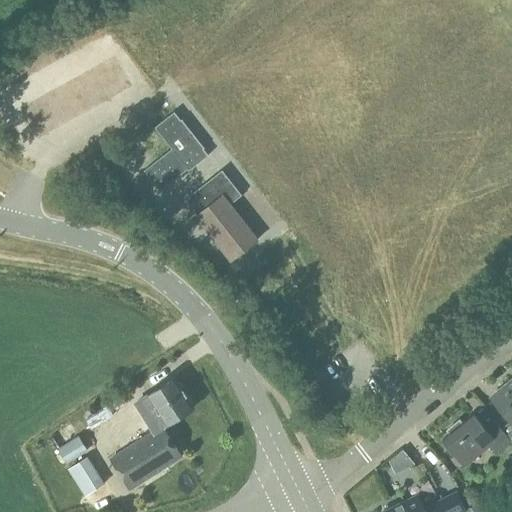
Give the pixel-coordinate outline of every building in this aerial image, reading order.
[(154,127),(171,148),(143,170),(159,191),(187,169),(188,170),(208,155),(203,149),(204,148),(181,119),(180,120),(174,112),(154,127)] [(221,170),(185,199),(197,215),(195,216),(230,261),(257,240),(229,204),(241,195),(221,170)] [(148,395),(135,403),(152,431),(162,424),(165,423),(166,424),(192,408),(191,406),(193,401),(189,395),(183,394),(182,391),(184,387),(180,381),(175,380),(174,379),(148,395)] [(511,382),(493,398),(511,421),(511,382)] [(85,418),(92,429),(113,416),(107,406),(85,418)] [(463,467),(488,446),(495,455),(511,441),(496,423),(487,431),(473,415),(462,424),(459,420),(446,431),(449,434),(442,441),(463,467)] [(152,431),(109,458),(129,490),(182,456),(162,424),(152,431)] [(67,464),(88,451),(78,435),(57,449),(67,464)] [(402,446),(386,454),(394,473),(411,466),(402,446)] [(469,511),(468,509),(466,510),(456,490),(422,508),(416,496),(383,511),(469,511)]
